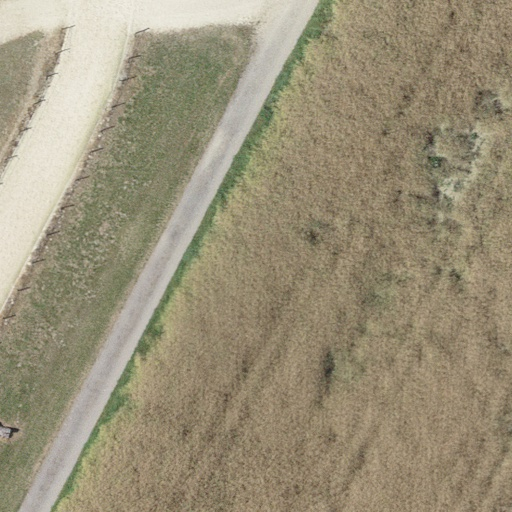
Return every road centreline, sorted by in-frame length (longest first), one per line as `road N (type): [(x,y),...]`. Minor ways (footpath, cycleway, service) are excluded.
road 1 (track): [(303,6),(39,511)]
road 2 (track): [(303,6),(103,5),(0,23)]
